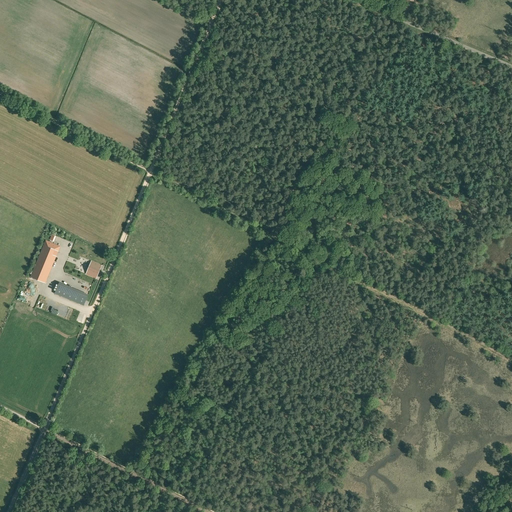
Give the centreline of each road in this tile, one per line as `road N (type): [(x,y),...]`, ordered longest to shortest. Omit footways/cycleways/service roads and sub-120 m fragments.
road 1 (track): [(44,428),(217,0)]
road 2 (track): [(444,323),(151,171)]
road 3 (track): [(207,511),(44,428)]
road 4 (unclassified): [(511,67),(354,0)]
road 5 (track): [(151,171),(0,92)]
